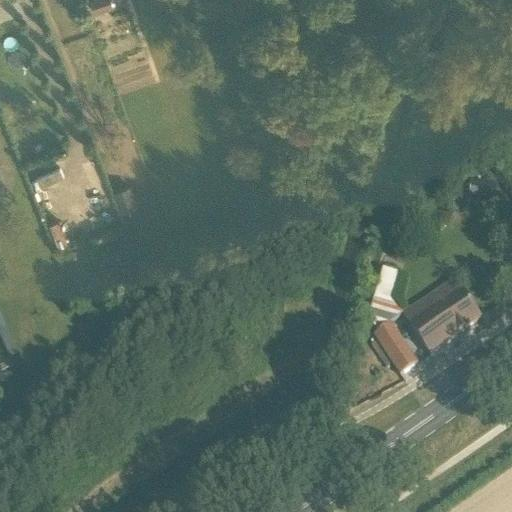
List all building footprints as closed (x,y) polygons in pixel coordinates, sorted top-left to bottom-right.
[(107,0),(97,0),(89,3),(94,17),(111,11),(107,0)] [(129,188),(114,194),(122,218),(137,213),(129,188)] [(105,234),(123,282),(149,272),(132,224),(105,234)] [(374,338),(374,339),(392,327),(392,326),(404,317),(394,303),(403,276),(384,269),(368,322),(377,335),(374,338)] [(430,356),(481,321),(462,293),(412,329),(430,356)] [(418,364),(392,327),(374,339),(401,377),(418,364)]
